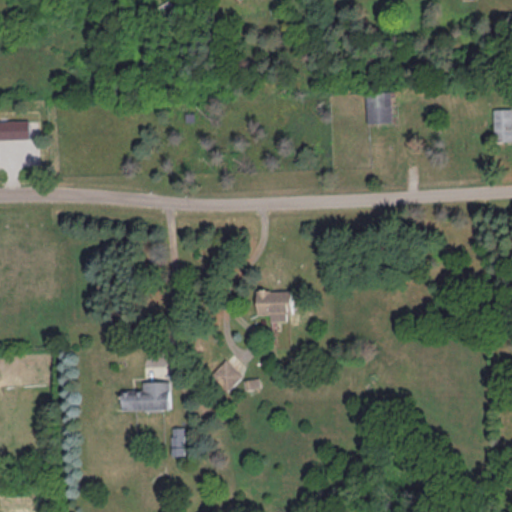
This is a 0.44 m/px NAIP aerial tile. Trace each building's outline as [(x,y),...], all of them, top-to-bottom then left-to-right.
[(390,91),(365,91),(366,122),(391,121),(390,91)] [(511,140),(511,107),(494,107),(495,140),(511,140)] [(29,119),(0,119),(0,138),(29,137),(29,119)] [(272,320),(288,320),(288,312),(294,312),(293,288),(259,289),(259,313),(272,313),(272,320)] [(211,373),(227,390),(243,375),(227,358),(211,373)] [(144,388),(123,388),(123,408),(171,407),(170,380),(144,380),(144,388)] [(185,426),(171,426),(172,454),(186,454),(185,426)]
